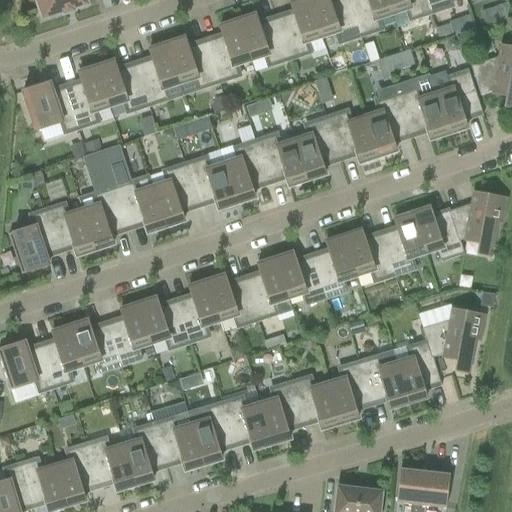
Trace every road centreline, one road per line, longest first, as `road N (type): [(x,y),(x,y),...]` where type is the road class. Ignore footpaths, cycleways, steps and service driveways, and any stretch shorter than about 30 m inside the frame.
road 1 (residential): [(0,313),(511,145)]
road 2 (residential): [(173,511),(511,409)]
road 3 (residential): [(0,67),(206,0)]
